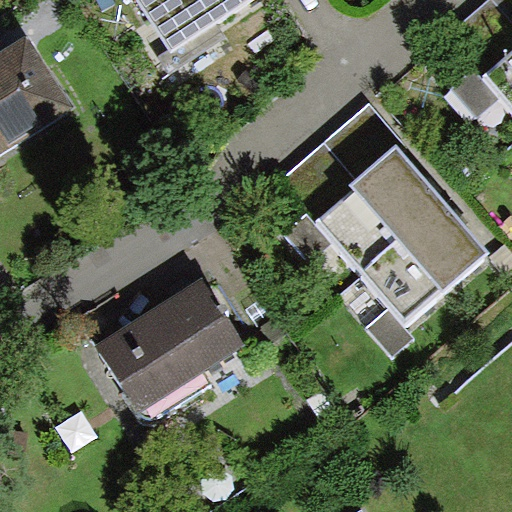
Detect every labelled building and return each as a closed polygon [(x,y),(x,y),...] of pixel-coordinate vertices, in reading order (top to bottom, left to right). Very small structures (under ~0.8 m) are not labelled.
[(232,0),(128,0),(160,47),(232,0)] [(511,0),(497,14),(511,30),(511,0)] [(0,55),(0,155),(81,105),(36,33),(0,55)] [(511,50),(481,76),(511,112),(511,50)] [(486,256),(397,154),(315,225),(404,327),(486,256)] [(87,337),(131,410),(253,339),(209,265),(87,337)]
